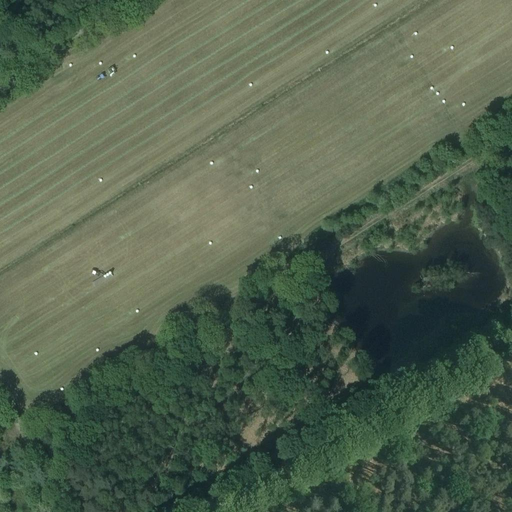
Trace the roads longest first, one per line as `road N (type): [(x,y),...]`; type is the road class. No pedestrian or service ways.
road 1 (track): [(0,87),(134,0)]
road 2 (track): [(73,511),(0,397)]
